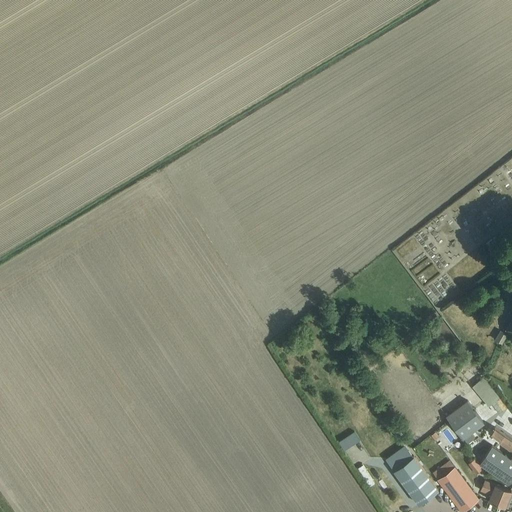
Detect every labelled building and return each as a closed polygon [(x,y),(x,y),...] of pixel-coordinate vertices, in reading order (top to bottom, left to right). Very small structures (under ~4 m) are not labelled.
[(496,236),(486,244),(489,247),(499,240),(496,236)] [(509,335),(501,330),(496,339),(504,344),(509,335)] [(490,404),(499,396),(483,377),(474,385),(490,404)] [(463,438),(484,423),(468,400),(446,416),(463,438)] [(511,485),(511,438),(495,427),(491,432),(501,439),(499,440),(510,447),(505,454),(492,445),(481,462),(484,466),(511,485)] [(339,441),(345,449),(360,439),(355,431),(339,441)] [(431,434),(435,439),(439,436),(436,431),(431,434)] [(472,433),(465,439),(468,443),(475,437),(472,433)] [(414,455),(394,470),(419,504),(439,490),(414,455)] [(476,458),(469,464),(473,469),(480,463),(476,458)] [(435,475),(462,511),(479,499),(452,462),(442,470),(440,467),(433,472),(435,475)] [(360,466),(372,485),(378,482),(366,463),(360,466)] [(505,506),(511,490),(485,479),(481,490),(491,494),(489,499),(505,506)]
